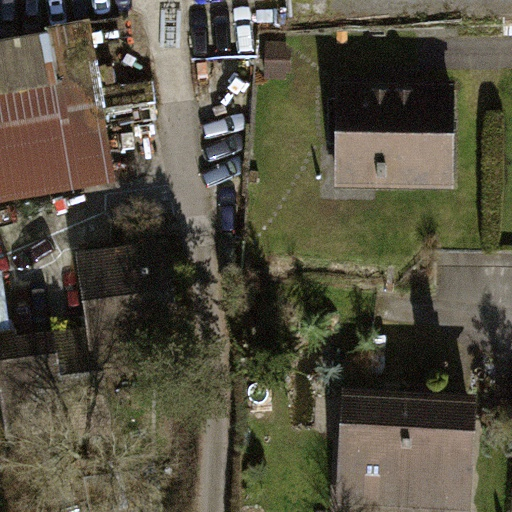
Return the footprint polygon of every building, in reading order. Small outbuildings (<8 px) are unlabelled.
[(0,55),(0,329),(14,327),(0,235),(0,204),(100,189),(83,83),(76,43),(0,55)] [(336,93),(332,206),(384,208),(384,193),(459,196),(462,97),(336,93)] [(168,241),(74,255),(93,381),(187,368),(168,241)] [(71,340),(0,344),(0,394),(75,390),(71,340)] [(472,511),(480,405),(348,401),(341,511),(472,511)]
